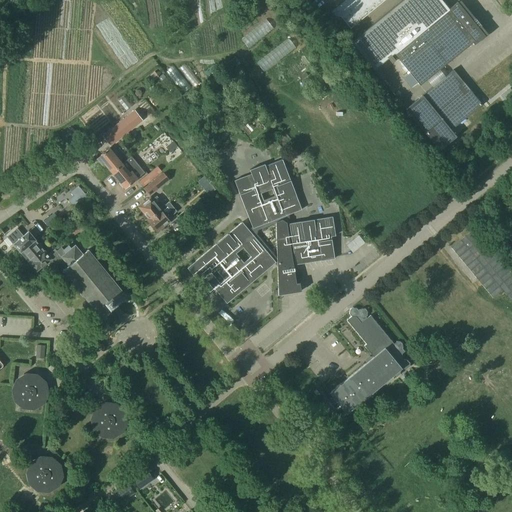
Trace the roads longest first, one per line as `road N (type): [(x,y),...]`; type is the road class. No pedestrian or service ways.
road 1 (residential): [(248,376),(511,162)]
road 2 (residential): [(110,207),(248,376)]
road 3 (residential): [(199,511),(158,462),(158,448),(248,376)]
road 4 (residential): [(356,511),(248,376)]
road 5 (unclassified): [(0,219),(65,171),(88,180),(110,207)]
